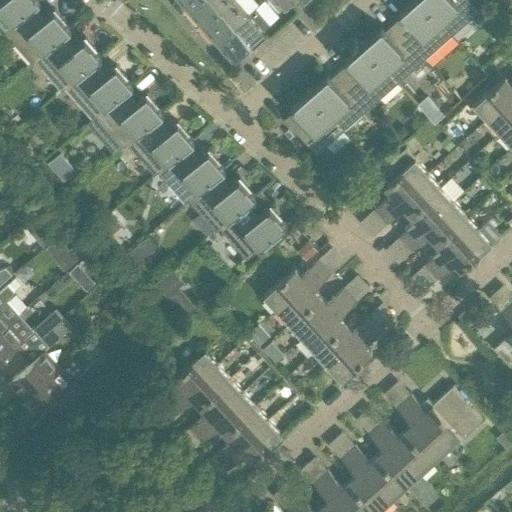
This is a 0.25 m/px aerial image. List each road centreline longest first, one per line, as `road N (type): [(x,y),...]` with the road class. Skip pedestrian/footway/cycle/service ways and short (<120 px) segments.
road 1 (residential): [(226,511),(430,324)]
road 2 (residential): [(220,511),(166,455),(133,458),(86,500),(30,500)]
road 3 (residential): [(235,118),(103,0)]
road 4 (residential): [(235,118),(364,0)]
road 5 (residential): [(430,324),(324,208)]
road 6 (residential): [(324,208),(235,118)]
